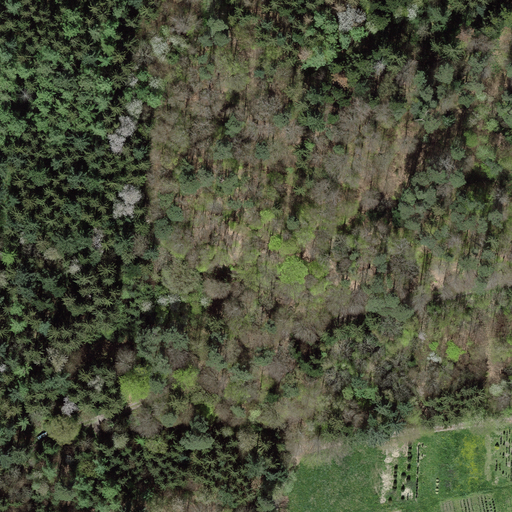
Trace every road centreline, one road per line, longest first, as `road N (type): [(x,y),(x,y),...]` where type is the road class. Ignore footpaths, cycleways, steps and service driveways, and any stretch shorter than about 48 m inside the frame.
road 1 (track): [(30,447),(267,337),(449,295),(511,271)]
road 2 (track): [(246,0),(197,34),(170,80),(145,166),(154,232),(224,268),(358,312)]
road 3 (track): [(511,420),(299,454),(285,511)]
road 4 (track): [(299,454),(287,421),(97,431),(86,423)]
